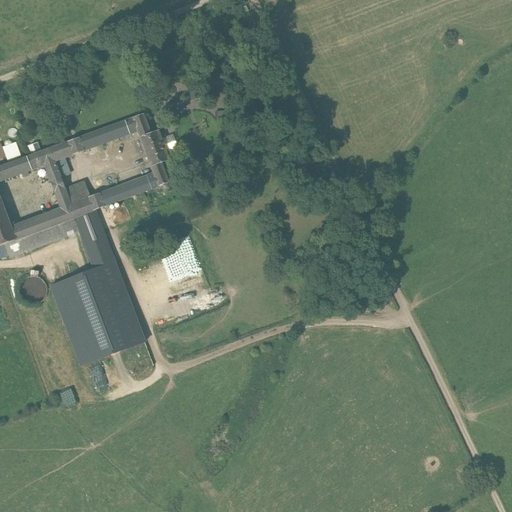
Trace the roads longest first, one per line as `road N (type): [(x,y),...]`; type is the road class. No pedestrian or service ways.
road 1 (track): [(252,0),(503,511)]
road 2 (unclassified): [(0,80),(209,0)]
